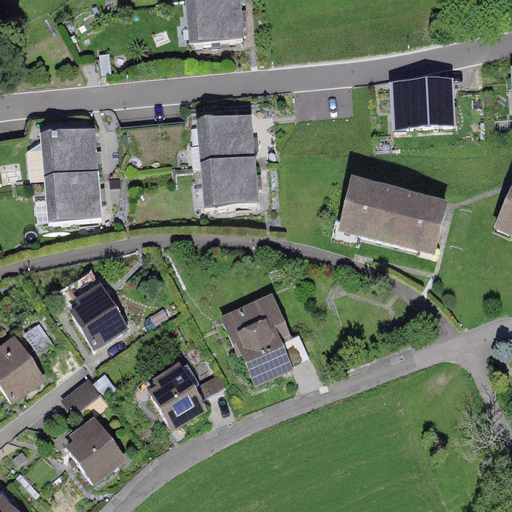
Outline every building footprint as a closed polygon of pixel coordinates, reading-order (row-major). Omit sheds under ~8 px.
[(240,1),(194,5),(198,47),(243,43),(240,1)] [(450,89),(395,93),(397,131),(453,127),(450,89)] [(251,124),(206,128),(210,169),(255,165),(251,124)] [(95,137),(42,142),(43,146),(29,156),(32,186),(46,185),(99,180),(95,137)] [(210,169),(203,170),(207,212),(259,207),(255,165),(210,169)] [(99,180),(46,185),(50,228),(103,223),(99,180)] [(355,188),(343,235),(442,260),(454,212),(355,188)] [(511,213),(502,236),(511,240),(511,213)] [(70,311),(93,350),(129,329),(107,290),(70,311)] [(272,304),(224,326),(255,395),(303,373),(272,304)] [(28,344),(0,363),(0,379),(18,405),(54,380),(28,344)] [(194,371),(152,394),(177,439),(219,416),(194,371)] [(94,382),(66,402),(78,418),(105,397),(94,382)] [(104,425),(73,450),(103,487),(134,462),(104,425)] [(25,511),(11,495),(0,504),(0,511),(25,511)]
